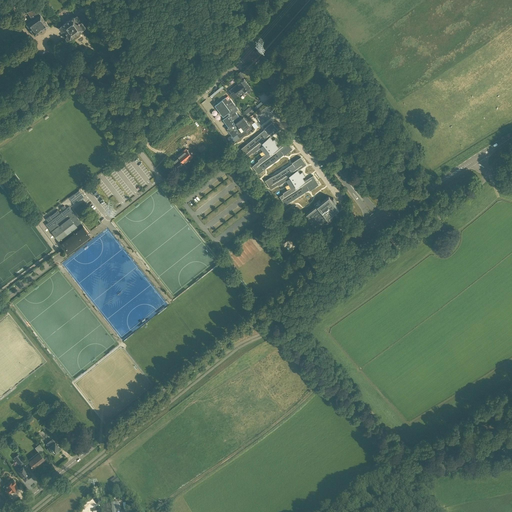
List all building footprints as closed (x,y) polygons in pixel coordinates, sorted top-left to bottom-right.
[(32,20),(30,21),(26,24),(34,35),(48,26),(40,14),(39,14),(37,12),(36,11),(34,11),(33,11),(31,11),(29,11),(28,12),(27,12),(32,20)] [(61,26),(59,27),(62,31),(63,30),(65,30),(68,35),(67,36),(66,37),(68,40),(70,38),(70,39),(84,29),(83,29),(90,24),(82,12),(75,17),(75,16),(61,25),(61,26)] [(230,95),(235,91),(240,88),(241,89),(247,84),(244,79),(238,83),(227,91),(230,95)] [(240,88),(235,91),(238,95),(244,91),(244,92),(245,91),(245,92),(247,90),(249,93),(252,90),(247,84),(241,89),(240,88)] [(230,99),(228,96),(215,105),(217,108),(223,116),(225,118),(223,119),(229,127),(227,129),(233,137),(237,134),(240,137),(248,131),(246,129),(250,126),(243,117),(241,119),(235,111),(238,109),(230,99)] [(248,116),(254,111),(250,107),(244,111),(248,116)] [(264,130),(239,150),(245,158),(252,153),(253,154),(260,148),(265,154),(258,160),(259,161),(252,166),(258,174),(284,154),(293,148),(286,140),(285,140),(284,141),(280,145),(280,144),(278,145),(276,143),(278,141),(275,137),(273,139),(271,137),(273,136),(272,135),(277,132),(278,131),(278,130),(272,122),(263,129),(264,130)] [(177,157),(170,163),(179,174),(187,168),(186,167),(201,154),(193,144),(186,149),(176,157),(177,157)] [(292,163),(265,181),(270,189),(278,185),(278,186),(286,181),(291,187),(283,193),(283,194),(279,196),(284,203),(284,204),(285,205),(309,189),(310,190),(319,184),(313,176),(312,176),(311,177),(307,180),(306,179),(304,180),(303,178),(305,176),(303,172),(300,174),(298,171),(300,170),(300,169),(304,166),(304,167),(306,166),(306,165),(301,156),(292,162),(292,163)] [(79,190),(74,194),(69,197),(75,205),(85,197),(79,190)] [(316,206),(306,215),(308,217),(312,222),(316,227),(324,221),(327,218),(328,219),(330,217),(329,216),(331,215),(333,213),(339,209),(335,203),(331,199),(329,196),(321,202),(316,206)] [(296,205),(282,216),(284,218),(298,207),(296,205)] [(46,224),(59,241),(82,223),(69,206),(60,213),(57,210),(50,216),(47,218),(49,222),(46,224)] [(288,218),(292,223),(299,218),(295,213),(288,218)] [(63,247),(67,251),(90,234),(82,223),(59,241),(63,247)] [(300,232),(296,228),(281,240),(285,245),(287,243),(290,246),(291,245),(293,248),(299,243),(295,239),(297,238),(295,236),(300,232)] [(73,425),(72,423),(67,417),(64,419),(71,427),(73,425)] [(52,431),(48,426),(44,429),(53,439),(56,437),(51,432),(52,431)] [(66,432),(64,434),(68,437),(65,439),(68,442),(70,441),(71,441),(76,437),(69,427),(65,430),(66,432)] [(47,445),(49,447),(46,449),(50,453),(52,451),(54,454),(60,449),(53,440),(50,442),(47,445)] [(37,446),(35,447),(38,452),(43,448),(40,444),(39,444),(37,441),(35,443),(37,446)] [(33,467),(38,463),(44,459),(39,453),(32,458),(31,457),(28,460),(33,467)] [(14,458),(19,465),(25,461),(19,454),(14,458)] [(30,476),(25,468),(23,466),(17,470),(19,473),(25,480),(26,479),(28,478),(30,476)] [(5,484),(3,486),(8,492),(10,491),(11,492),(18,486),(15,483),(15,482),(15,481),(15,480),(14,480),(12,480),(6,485),(5,484)] [(111,504),(111,511),(116,511),(115,508),(120,508),(119,502),(111,504)]
